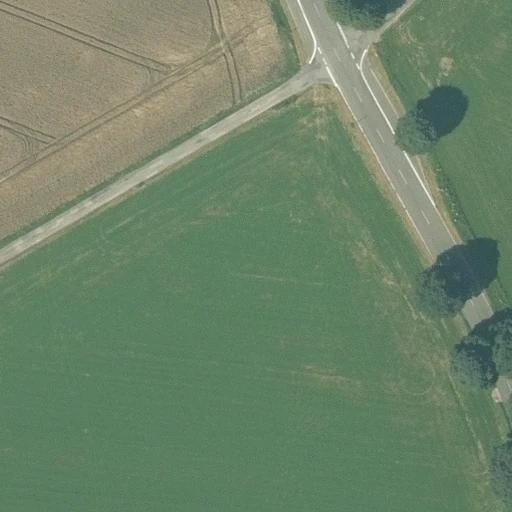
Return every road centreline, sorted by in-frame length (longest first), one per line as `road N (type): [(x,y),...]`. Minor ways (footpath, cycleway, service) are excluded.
road 1 (residential): [(0,259),(337,65)]
road 2 (secondary): [(337,65),(453,271),(511,406)]
